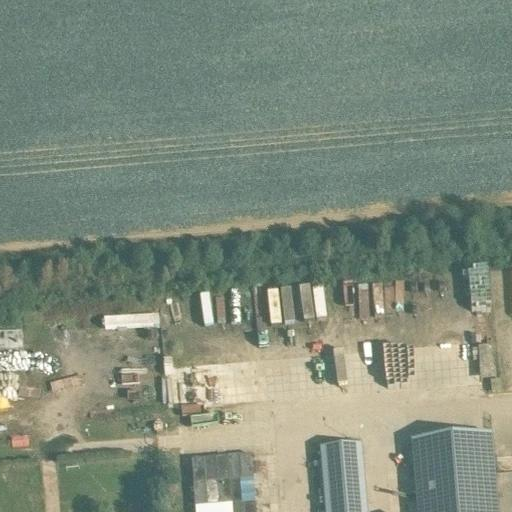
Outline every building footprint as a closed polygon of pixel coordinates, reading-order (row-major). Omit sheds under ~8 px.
[(265,295),(256,296),(259,325),(267,324),(265,295)] [(104,318),(105,330),(160,328),(159,316),(104,318)] [(0,349),(20,350),(21,330),(0,330),(0,349)] [(0,351),(0,391),(8,391),(7,370),(44,368),(43,352),(21,353),(21,350),(0,351)] [(497,511),(491,436),(410,443),(416,511),(497,511)] [(365,511),(360,448),(319,451),(324,511),(365,511)] [(193,457),(194,511),(255,511),(254,455),(193,457)]
